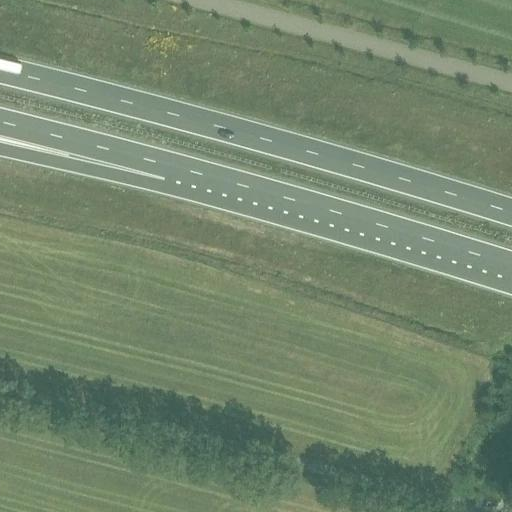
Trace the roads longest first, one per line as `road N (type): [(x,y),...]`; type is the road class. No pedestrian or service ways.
road 1 (trunk): [(511,215),(0,71)]
road 2 (unclassified): [(462,511),(351,475),(0,386)]
road 3 (trunk): [(160,165),(511,266)]
road 4 (unclassified): [(511,83),(207,0)]
road 5 (trunk): [(0,124),(160,165)]
road 6 (trunk): [(0,141),(160,165)]
